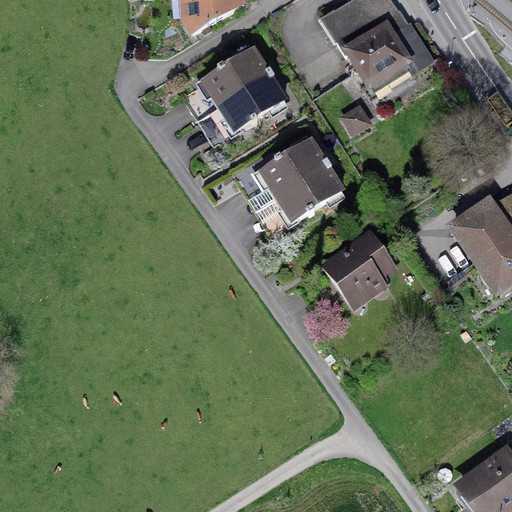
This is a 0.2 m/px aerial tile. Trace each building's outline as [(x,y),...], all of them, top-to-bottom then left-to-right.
[(239,9),(238,0),(183,0),(185,23),(193,36),(239,9)] [(435,68),(390,0),(358,0),(323,23),(377,105),(435,68)] [(200,86),(216,113),(272,77),(255,51),(200,86)] [(289,104),(272,77),(216,113),(233,139),(289,104)] [(361,112),(344,120),(352,135),(368,126),(361,112)] [(212,115),(200,122),(212,142),(224,135),(212,115)] [(257,178),(274,204),(330,168),(313,142),(257,178)] [(348,195),(330,168),(274,204),(291,231),(348,195)] [(511,201),(497,212),(491,203),(449,233),(499,302),(511,292),(511,201)] [(399,273),(372,233),(323,266),(354,314),(389,290),(384,283),(399,273)] [(511,511),(511,456),(509,452),(455,489),(471,511),(511,511)]
